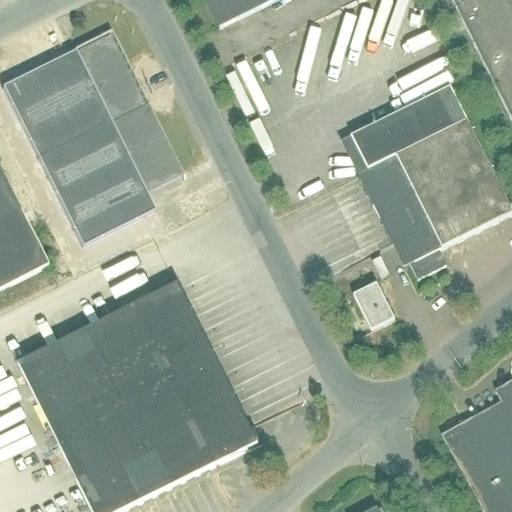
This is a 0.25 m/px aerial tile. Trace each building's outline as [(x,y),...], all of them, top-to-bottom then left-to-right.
[(203,0),(220,32),(282,0),(203,0)] [(450,0),(511,123),(511,15),(504,0),(450,0)] [(2,92),(81,251),(154,215),(145,197),(183,178),(110,34),(50,64),(51,67),(2,92)] [(402,252),(418,283),(447,269),(439,254),(511,218),(511,213),(451,91),(352,141),(406,250),(402,252)] [(0,293),(46,270),(0,177),(0,293)] [(351,273),(341,278),(348,292),(359,287),(351,273)] [(354,299),(371,334),(394,323),(377,288),(354,299)] [(19,369),(90,511),(131,511),(258,449),(178,289),(19,369)] [(304,356),(304,350),(220,352),(250,425),(270,417),(270,407),(302,394),(305,400),(313,397),(311,394),(311,373),(304,356)] [(511,511),(511,385),(495,394),(501,406),(442,439),(482,511),(511,511)]
